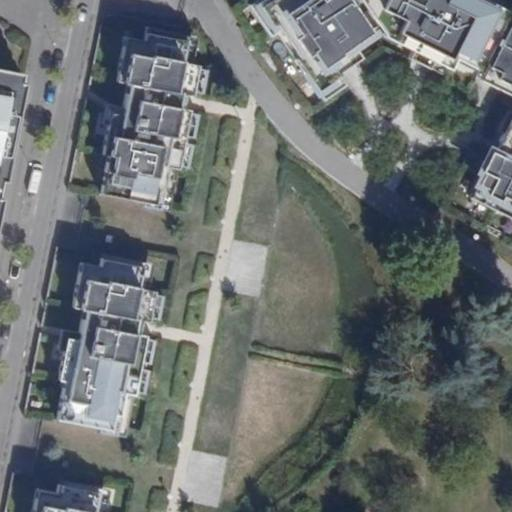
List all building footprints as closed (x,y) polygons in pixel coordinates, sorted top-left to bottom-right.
[(267,0),(259,5),(272,26),(275,24),(297,58),(295,59),(316,91),(340,75),(338,73),(360,58),(356,51),(379,36),(409,51),(405,58),(426,69),(430,61),(448,70),(449,67),(511,97),(511,114),(493,154),(489,152),(479,172),(481,173),(469,199),(511,220),(511,14),(483,0),(267,0)] [(183,40),(142,32),(142,36),(141,41),(122,37),(113,82),(125,84),(119,115),(107,112),(99,154),(105,156),(98,194),(153,204),(156,189),(161,190),(165,167),(175,169),(176,166),(181,143),(182,136),(186,112),(187,109),(180,108),(181,99),(189,100),(190,92),(195,68),(195,65),(179,62),(183,40)] [(195,68),(190,92),(200,93),(205,70),(195,68)] [(0,207),(2,198),(0,197),(0,184),(1,181),(5,182),(25,82),(21,82),(22,75),(0,70),(0,207)] [(196,114),(186,112),(182,136),(192,137),(196,114)] [(190,145),(181,143),(176,166),(186,168),(190,145)] [(141,266),(100,258),(100,261),(99,266),(80,263),(71,307),(82,309),(76,340),(65,338),(57,380),(63,381),(55,420),(110,430),(113,414),(118,416),(123,393),(133,395),(133,392),(138,369),(139,362),(144,338),(145,335),(138,334),(139,325),(146,326),(148,317),(153,294),(153,291),(137,288),(141,266)] [(162,296),(153,294),(148,317),(158,319),(162,296)] [(154,340),(144,338),(139,362),(149,364),(154,340)] [(148,371),(138,369),(133,392),(143,394),(148,371)] [(93,511),(98,492),(57,484),(55,492),(36,488),(31,511),(93,511)]
